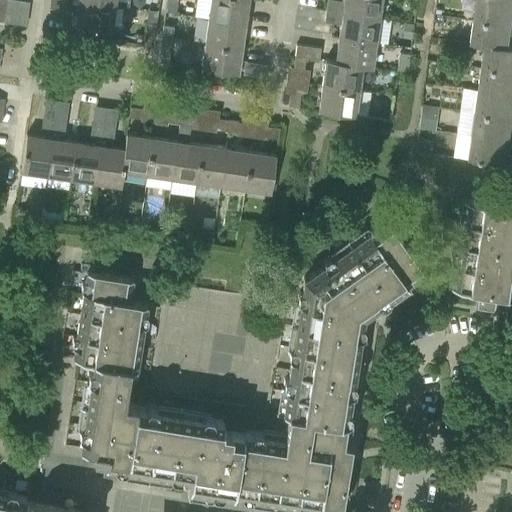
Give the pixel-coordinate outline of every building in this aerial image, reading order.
[(113,4),(87,0),(77,0),(74,24),(110,29),(113,4)] [(197,0),(197,12),(208,13),(208,0),(197,0)] [(210,0),(207,19),(244,24),(247,0),(210,0)] [(326,0),(326,10),(379,17),(381,0),(343,0),(343,1),(337,0),(326,0)] [(474,0),(472,18),(511,23),(511,14),(509,14),(511,1),(502,0),(474,0)] [(338,36),(375,41),(379,17),(326,10),(324,21),(340,23),(338,36)] [(195,36),(204,38),(207,15),(199,14),(195,36)] [(483,44),(505,46),(506,33),(511,34),(511,23),(472,18),(469,42),(483,44)] [(204,43),(240,49),(244,24),(207,19),(204,43)] [(144,33),(154,35),(156,24),(145,22),(144,33)] [(161,36),(171,37),(173,26),(162,25),(161,36)] [(335,61),(361,66),(372,67),(375,41),(338,36),(335,61)] [(237,74),(239,60),(240,49),(204,43),(200,68),(237,74)] [(294,55),(305,56),(318,58),(320,47),(295,43),(294,55)] [(480,68),(511,73),(511,47),(505,46),(483,44),(480,68)] [(157,61),(167,62),(169,51),(159,50),(157,61)] [(292,66),(303,68),(305,56),(294,55),(292,66)] [(321,84),(358,89),(361,66),(335,61),(325,60),(321,84)] [(476,91),(511,96),(511,95),(511,73),(480,68),(476,91)] [(358,89),(321,84),(318,109),(354,114),(358,89)] [(472,118),(511,123),(511,107),(510,108),(511,96),(476,91),(472,118)] [(287,105),(298,106),(299,94),(289,93),(287,105)] [(423,102),(421,125),(436,126),(438,103),(423,102)] [(128,116),(140,118),(142,108),(130,106),(128,116)] [(167,122),(179,123),(180,113),(169,111),(167,122)] [(179,123),(190,125),(192,115),(180,113),(179,123)] [(216,129),(228,130),(229,120),(218,118),(216,129)] [(470,137),(505,142),(507,127),(511,127),(511,123),(472,118),(470,137)] [(21,170),(46,174),(53,121),(42,120),(40,136),(26,134),(21,170)] [(228,130),(239,132),(241,122),(229,120),(228,130)] [(46,174),(71,177),(76,141),(63,139),(65,123),(53,121),(46,174)] [(265,136),(277,138),(279,127),(267,125),(265,136)] [(71,177),(95,181),(103,128),(91,127),(89,143),(76,141),(71,177)] [(121,185),(123,170),(124,160),(122,160),(124,148),(112,146),(114,130),(103,128),(95,181),(121,185)] [(123,170),(147,174),(152,136),(126,133),(124,148),(122,160),(124,160),(123,170)] [(147,174),(172,178),(177,140),(152,136),(147,174)] [(505,142),(470,137),(467,158),(511,164),(511,153),(504,153),(505,142)] [(172,178),(196,181),(202,144),(177,140),(172,178)] [(196,181),(220,184),(225,147),(202,144),(196,181)] [(220,184),(244,188),(249,151),(225,147),(220,184)] [(244,188),(270,192),(275,154),(249,151),(244,188)] [(511,296),(511,291),(511,206),(462,198),(448,286),(476,290),(473,310),(492,309),(493,305),(498,306),(500,294),(511,296)] [(17,208),(15,221),(26,222),(28,210),(17,208)] [(343,430),(362,313),(424,270),(424,269),(387,217),(303,277),(281,412),(286,413),(285,420),(283,431),(282,436),(220,426),(221,416),(219,415),(200,412),(122,399),(128,364),(135,365),(147,299),(130,296),(133,276),(87,269),(72,356),(92,359),(77,445),(91,447),(90,454),(103,457),(102,462),(187,477),(185,487),(187,487),(206,490),(338,510),(349,442),(340,441),(343,430)] [(152,265),(150,279),(160,281),(162,267),(152,265)] [(0,511),(23,511),(25,501),(26,496),(0,492),(0,511)] [(88,511),(89,511),(25,501),(23,511),(88,511)]
